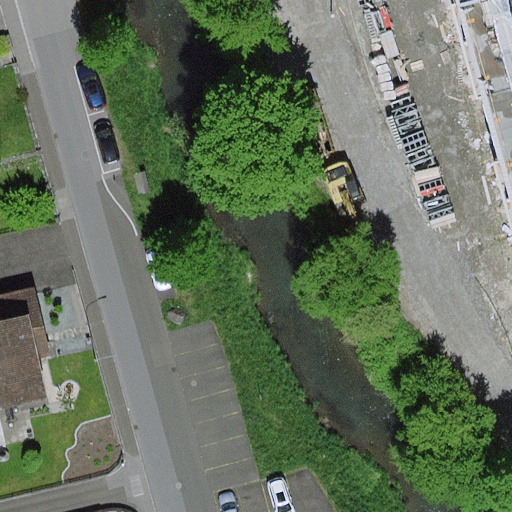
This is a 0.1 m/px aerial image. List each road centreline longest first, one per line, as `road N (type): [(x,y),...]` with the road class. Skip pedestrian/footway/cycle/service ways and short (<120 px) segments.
road 1 (residential): [(174,480),(37,0)]
road 2 (residential): [(174,480),(38,511)]
